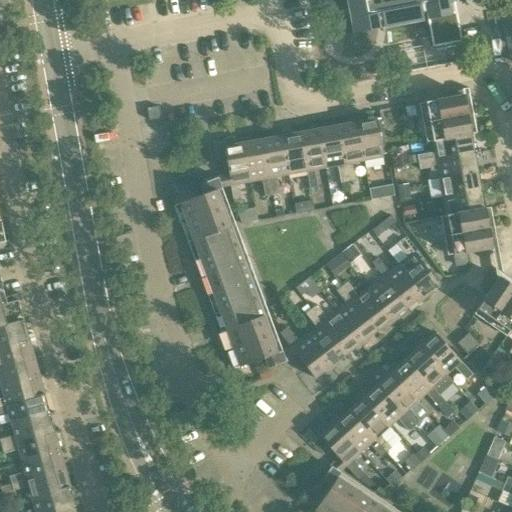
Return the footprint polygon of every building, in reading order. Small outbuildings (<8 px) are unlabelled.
[(346,0),(352,31),(378,26),(376,18),(381,17),(382,25),(422,18),(420,10),(425,9),(432,45),(455,41),(448,1),(454,0),(453,0),(346,0)] [(452,49),(414,57),(417,70),(455,62),(452,49)] [(424,103),(431,141),(470,134),(462,96),(424,103)] [(160,119),(158,107),(146,109),(148,121),(160,119)] [(376,119),(355,123),(362,161),(383,157),(376,119)] [(362,161),(355,123),(337,126),(347,181),(354,180),(351,163),(362,161)] [(347,181),(337,126),(318,129),(325,168),(336,166),(339,183),(347,181)] [(325,168),(318,129),(299,133),(306,171),(309,188),(317,187),(314,170),(325,168)] [(299,133),(280,136),(287,175),(306,171),(299,133)] [(473,153),(470,134),(431,141),(433,153),(416,156),(417,163),(473,153)] [(287,175),(280,136),(261,140),(271,195),(279,194),(276,177),(287,175)] [(271,195),(261,140),(242,143),(249,182),(261,180),(264,197),(271,195)] [(249,182),(242,143),(223,147),(233,202),(241,201),(238,184),(249,182)] [(476,171),(473,153),(417,163),(419,170),(436,167),(438,178),(476,171)] [(480,191),(476,171),(438,178),(442,198),(480,191)] [(392,185),(368,190),(370,200),(394,196),(392,185)] [(178,204),(192,240),(228,227),(212,186),(206,188),(208,193),(178,204)] [(484,210),(480,191),(442,198),(445,217),(484,210)] [(294,203),(295,214),(313,211),(311,200),(294,203)] [(491,248),(484,210),(445,217),(453,255),(491,248)] [(1,222),(0,221),(0,249),(9,248),(7,241),(5,241),(1,222)] [(241,263),(228,227),(192,240),(205,277),(241,263)] [(407,258),(398,265),(422,296),(437,285),(403,239),(397,244),(407,258)] [(327,263),(337,277),(364,257),(354,243),(327,263)] [(422,296),(398,265),(388,273),(378,259),(372,263),(382,277),(406,308),(422,296)] [(262,317),(241,263),(205,277),(226,331),(262,317)] [(406,308),(382,277),(367,289),(391,320),(406,308)] [(510,333),(511,328),(511,286),(498,277),(476,309),(510,333)] [(391,320),(367,289),(358,296),(347,282),(341,287),(376,331),(391,320)] [(376,331),(341,287),(336,291),(346,305),(337,312),(361,343),(376,331)] [(0,304),(0,303),(0,326),(23,320),(17,300),(21,299),(19,292),(4,297),(5,303),(0,304)] [(361,343),(337,312),(327,319),(316,305),(311,310),(345,354),(361,343)] [(345,354),(311,310),(305,314),(316,328),(306,335),(330,366),(345,354)] [(277,359),(262,317),(226,331),(239,367),(269,356),(270,361),(277,359)] [(0,345),(28,338),(23,320),(0,326),(0,345)] [(330,366),(306,335),(297,343),(286,329),(279,334),(314,378),(330,366)] [(434,334),(419,347),(446,377),(455,368),(466,381),(472,376),(434,334)] [(457,344),(467,356),(478,346),(468,334),(457,344)] [(0,366),(33,357),(28,338),(0,345),(0,366)] [(446,377),(419,347),(405,360),(431,389),(437,395),(451,383),(446,377)] [(481,349),(468,362),(479,374),(491,358),(481,349)] [(38,375),(33,357),(0,366),(0,381),(1,385),(38,375)] [(431,389),(405,360),(391,373),(417,402),(426,395),(437,408),(443,402),(437,395),(431,389)] [(417,402),(391,373),(376,386),(414,428),(420,423),(408,410),(410,409),(417,402)] [(0,405),(43,394),(38,375),(1,385),(4,397),(0,397),(0,405)] [(414,428),(376,386),(362,399),(389,428),(397,420),(409,433),(414,428)] [(49,413),(43,394),(0,405),(0,413),(8,411),(11,423),(49,413)] [(389,428),(362,399),(348,411),(386,453),(391,449),(380,436),(389,428)] [(386,453),(348,411),(334,424),(360,453),(369,446),(381,458),(386,453)] [(54,431),(49,413),(11,423),(15,435),(0,438),(0,440),(2,446),(54,431)] [(360,453),(334,424),(319,438),(357,480),(362,475),(351,462),(360,453)] [(22,460),(59,449),(54,431),(2,446),(4,453),(18,449),(22,460)] [(492,435),(480,479),(492,483),(505,439),(492,435)] [(64,468),(59,449),(22,460),(25,471),(10,475),(12,483),(64,468)] [(69,486),(64,468),(12,483),(14,490),(29,486),(32,497),(69,486)] [(317,511),(360,511),(369,500),(332,475),(328,481),(333,484),(315,510),(317,511)] [(511,487),(504,484),(501,491),(511,495),(511,487)] [(48,511),(74,505),(69,486),(32,497),(35,508),(21,511),(48,511)] [(386,511),(369,500),(360,511),(386,511)]
